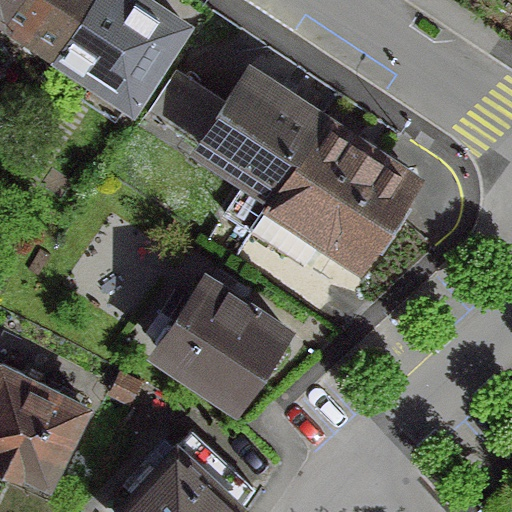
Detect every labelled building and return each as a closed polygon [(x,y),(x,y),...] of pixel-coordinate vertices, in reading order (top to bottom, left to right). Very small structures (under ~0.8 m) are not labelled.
[(0,0),(0,12),(8,0),(0,0)] [(84,0),(8,0),(0,12),(0,15),(52,50),(84,0)] [(176,24),(140,0),(84,0),(52,50),(126,100),(176,24)] [(318,118),(242,68),(193,142),(244,176),(219,213),(243,230),(264,199),(262,197),(266,191),(268,192),(318,118)] [(318,118),(268,192),(266,191),(262,197),(264,199),(243,230),(298,266),(319,235),(356,259),(404,188),(400,173),(318,118)] [(222,291),(199,276),(151,348),(233,403),(257,366),(272,362),(281,349),(278,334),(281,331),(246,308),(248,305),(223,289),(222,291)] [(81,405),(0,364),(0,463),(14,471),(16,466),(44,480),(81,405)] [(135,382),(114,371),(104,393),(125,403),(135,382)] [(226,511),(248,487),(187,430),(109,511),(226,511)]
